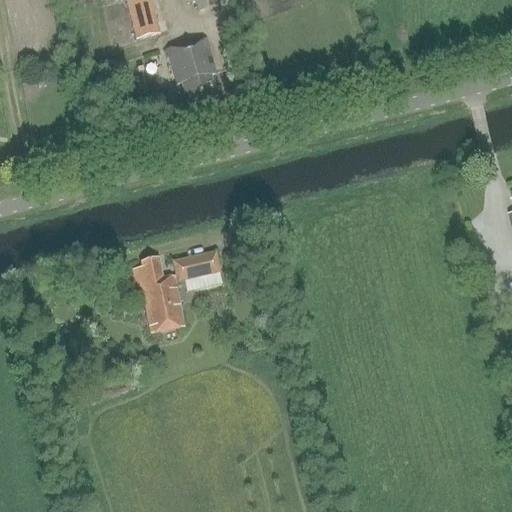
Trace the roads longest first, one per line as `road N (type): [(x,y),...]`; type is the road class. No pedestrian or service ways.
road 1 (unclassified): [(0,201),(511,71)]
road 2 (track): [(210,237),(0,285)]
